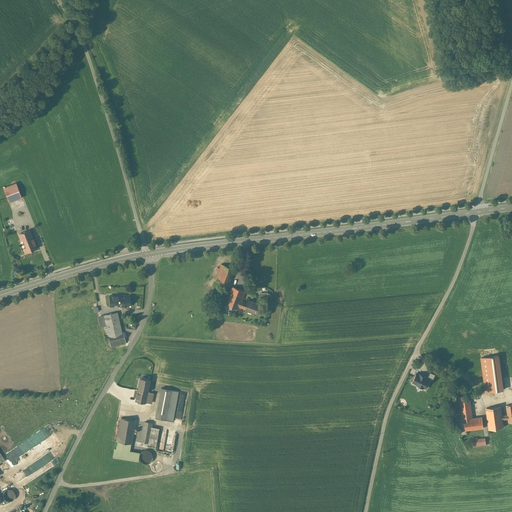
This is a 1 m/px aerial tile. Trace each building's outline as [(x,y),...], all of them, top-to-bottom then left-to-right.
[(16,183),(3,188),(8,202),(21,197),(16,183)] [(30,229),(18,234),(21,241),(23,240),(32,236),(30,229)] [(32,236),(23,240),(26,247),(24,248),(26,252),(36,248),(32,236)] [(231,268),(221,264),(215,280),(228,285),(234,269),(231,268)] [(245,291),(232,286),(225,304),(238,309),(239,306),(241,301),(245,291)] [(122,295),(109,295),(110,306),(113,306),(113,302),(118,302),(118,306),(130,305),(130,304),(129,296),(122,296),(122,295)] [(261,304),(248,300),(247,303),(245,309),(248,310),(247,311),(252,313),(252,312),(257,313),(261,304)] [(117,312),(104,315),(104,316),(106,325),(107,331),(120,328),(117,312)] [(108,336),(111,346),(125,342),(123,332),(121,333),(108,336)] [(498,355),(481,358),(484,380),(485,392),(503,390),(499,359),(498,355)] [(435,375),(429,372),(426,377),(427,377),(427,378),(429,379),(432,381),(435,375)] [(417,373),(412,382),(417,384),(416,384),(417,385),(417,384),(424,387),(423,388),(424,388),(424,387),(425,388),(429,379),(427,378),(427,377),(426,377),(419,374),(417,373)] [(149,379),(140,377),(137,390),(144,391),(147,392),(149,379)] [(178,391),(161,388),(155,417),(172,421),(178,391)] [(469,395),(453,397),(456,420),(464,419),(472,418),(469,395)] [(500,406),(486,408),(489,429),(503,427),(502,420),(501,416),(500,406)] [(482,417),(472,418),(464,419),(465,430),(483,428),(482,417)] [(135,420),(120,418),(116,441),(131,443),(135,420)] [(156,424),(144,422),(140,441),(152,443),(156,424)] [(37,470),(40,474),(50,468),(47,464),(55,458),(50,450),(62,443),(55,432),(33,447),(44,465),(37,470)] [(146,449),(144,449),(143,449),(142,450),(141,450),(140,451),(140,452),(139,453),(138,454),(138,455),(138,457),(138,458),(138,459),(139,460),(139,461),(140,462),(141,463),(143,464),(145,464),(146,464),(147,464),(148,464),(149,464),(150,463),(151,462),(152,461),(152,460),(153,459),(153,458),(153,457),(153,456),(153,455),(153,454),(153,453),(152,452),(151,451),(150,450),(149,450),(148,449),(147,449),(146,449)] [(11,491),(10,491),(9,491),(8,491),(7,492),(6,492),(6,493),(5,494),(4,495),(4,496),(4,497),(4,498),(5,499),(5,500),(6,501),(7,502),(8,502),(9,503),(10,503),(11,503),(12,502),(13,502),(14,501),(15,500),(16,499),(16,498),(16,497),(16,496),(16,495),(15,494),(15,493),(14,493),(14,492),(13,492),(12,491),(11,491)]
